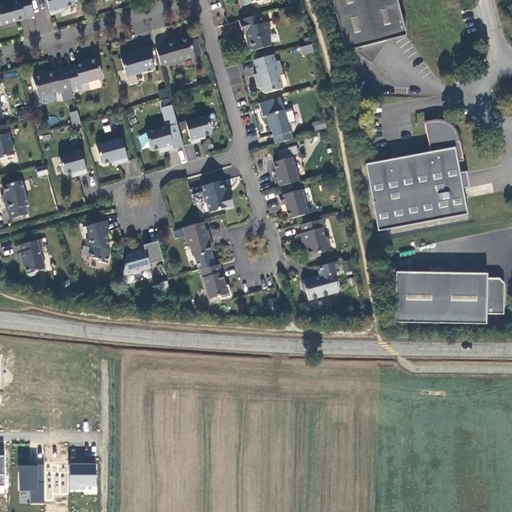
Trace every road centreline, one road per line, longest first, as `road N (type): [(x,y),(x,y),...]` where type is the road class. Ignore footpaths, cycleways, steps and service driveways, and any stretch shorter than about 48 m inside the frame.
road 1 (tertiary): [(0,321),(237,342)]
road 2 (tertiary): [(293,345),(511,350)]
road 3 (residential): [(197,0),(0,55)]
road 4 (residential): [(198,0),(243,156)]
road 5 (residential): [(240,476),(237,342)]
road 6 (residential): [(370,479),(240,476)]
